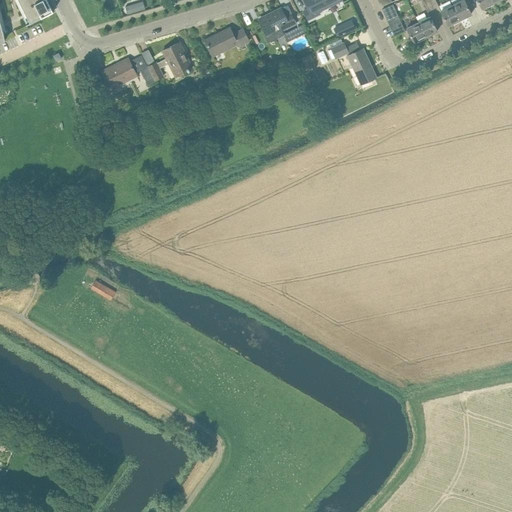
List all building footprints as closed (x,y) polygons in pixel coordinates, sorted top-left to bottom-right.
[(0,0),(0,41),(5,40),(4,35),(0,20),(0,0),(18,0),(30,22),(26,24),(26,25),(33,21),(37,20),(41,17),(47,15),(47,14),(52,12),(53,12),(47,0),(0,0)] [(308,20),(320,14),(318,10),(333,3),(338,0),(303,0),(308,9),(303,11),(308,20)] [(420,0),(427,12),(433,9),(428,0),(420,0)] [(435,0),(428,0),(433,9),(439,7),(435,0)] [(460,21),(467,18),(466,17),(471,14),(467,5),(464,0),(462,0),(452,5),(460,21)] [(488,7),(495,4),(492,0),(477,0),(482,9),(488,6),(488,7)] [(143,2),(126,7),(127,14),(145,9),(143,2)] [(384,15),(395,9),(393,4),(382,10),(384,15)] [(454,24),(460,21),(452,5),(441,11),(448,26),(453,23),(454,24)] [(270,14),(259,20),(263,30),(266,34),(264,35),(268,43),(284,35),(285,35),(284,34),(283,31),(296,24),(294,21),(291,13),(285,16),(281,8),(270,13),(270,14)] [(387,20),(398,15),(395,9),(384,15),(387,20)] [(389,25),(400,20),(398,15),(387,20),(389,25)] [(426,38),(433,35),(432,34),(437,31),(433,22),(430,16),(418,22),(426,38)] [(402,26),(401,22),(400,20),(389,25),(391,31),(402,26)] [(420,41),(426,38),(418,22),(407,28),(410,34),(414,43),(420,40),(420,41)] [(295,38),(294,36),(306,30),(303,24),(284,34),(285,35),(284,35),(287,42),(295,38)] [(405,31),(402,26),(391,31),(394,36),(405,31)] [(233,34),(229,28),(204,40),(212,57),(237,44),(238,47),(249,42),(247,38),(243,29),(233,34)] [(192,69),(184,51),(179,42),(162,51),(166,59),(157,63),(156,62),(148,67),(155,81),(163,77),(159,69),(169,64),(175,77),(192,69)] [(336,58),(348,52),(344,42),(331,48),(332,50),(328,52),(332,60),(336,58)] [(360,85),(368,82),(377,78),(363,48),(354,52),(347,56),(360,85)] [(129,59),(102,73),(106,82),(111,92),(117,89),(116,87),(137,77),(135,73),(133,68),(129,59)] [(202,75),(209,72),(205,65),(199,68),(202,75)] [(147,67),(140,70),(143,77),(147,85),(154,82),(147,67)] [(111,301),(116,292),(96,280),(91,289),(111,301)]
